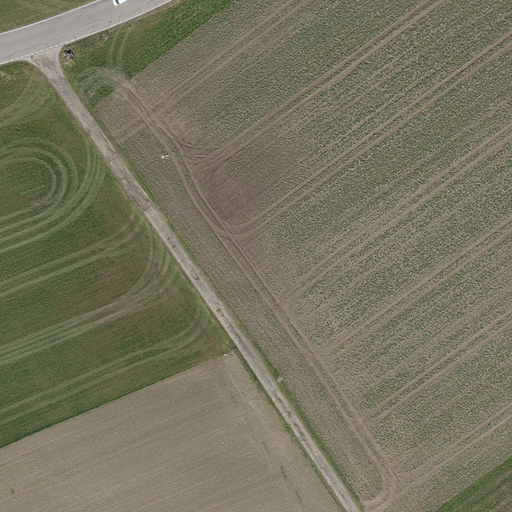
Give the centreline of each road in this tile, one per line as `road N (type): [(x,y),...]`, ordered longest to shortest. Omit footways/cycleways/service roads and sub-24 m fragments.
road 1 (track): [(355,511),(28,37)]
road 2 (tertiary): [(0,45),(122,0)]
